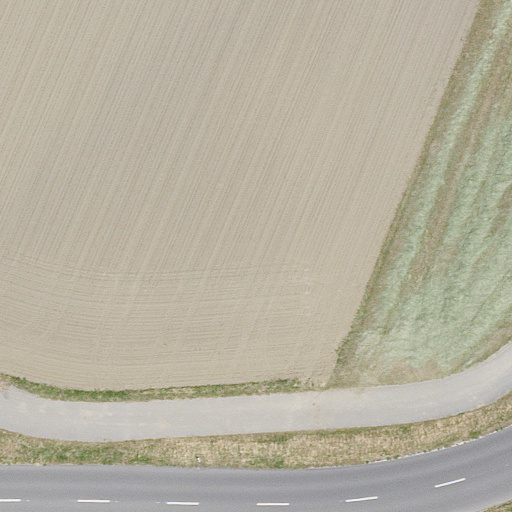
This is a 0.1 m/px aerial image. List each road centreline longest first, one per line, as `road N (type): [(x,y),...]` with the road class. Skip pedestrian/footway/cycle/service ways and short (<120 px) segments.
road 1 (track): [(0,407),(94,421),(415,403),(511,368)]
road 2 (tertiary): [(511,460),(385,496),(306,504),(0,501)]
